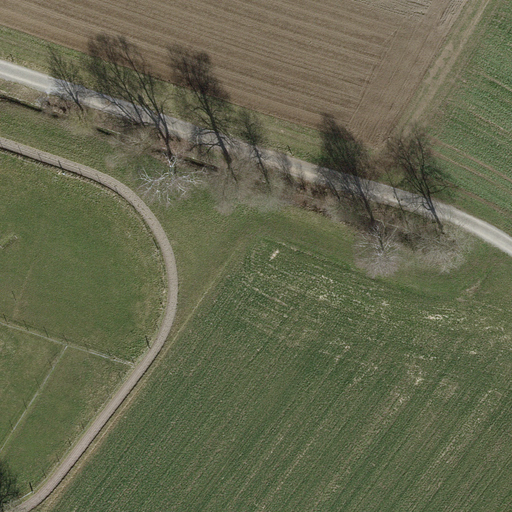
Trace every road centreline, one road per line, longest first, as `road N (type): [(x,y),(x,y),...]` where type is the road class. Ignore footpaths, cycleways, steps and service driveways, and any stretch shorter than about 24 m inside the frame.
road 1 (track): [(0,66),(416,204),(511,247)]
road 2 (unknown): [(0,141),(123,190),(160,234),(172,295),(154,352),(48,488),(16,511)]
